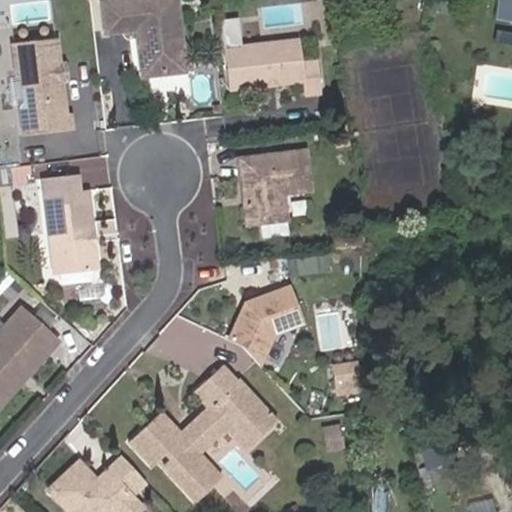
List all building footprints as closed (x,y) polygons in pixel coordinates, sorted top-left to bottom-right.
[(17,20),(53,18),(52,0),(50,0),(16,2),(17,20)] [(110,0),(101,1),(105,30),(136,26),(142,75),(183,70),(175,0),(110,0)] [(511,0),(498,0),(497,17),(511,18),(511,0)] [(59,61),(55,36),(12,41),(16,71),(21,75),(24,101),(20,106),(23,133),(71,128),(69,111),(64,112),(60,79),(55,75),(54,67),(59,61)] [(299,38),(224,47),(229,88),(264,84),(268,79),(274,78),(278,82),(303,79),(304,93),(320,91),(317,60),(301,61),(299,38)] [(68,79),(66,61),(59,61),(54,67),(55,75),(60,79),(68,79)] [(303,149),(239,159),(245,197),(249,196),(250,201),(246,202),(249,223),(275,219),(283,217),(287,217),(282,191),(309,187),(303,149)] [(0,183),(12,181),(10,165),(0,166),(0,183)] [(68,173),(29,177),(35,232),(41,232),(46,274),(52,273),(63,272),(82,269),(88,269),(85,245),(81,242),(80,236),(84,231),(79,189),(70,190),(68,173)] [(275,219),(259,222),(261,236),(285,232),(283,217),(275,219)] [(63,272),(52,273),(53,284),(84,279),(82,269),(63,272)] [(246,303),(229,340),(242,347),(260,366),(274,335),(304,325),(291,288),(246,303)] [(19,308),(0,328),(0,393),(7,386),(7,379),(23,360),(30,360),(40,349),(44,352),(55,340),(19,308)] [(332,362),(335,396),(360,394),(356,360),(332,362)] [(192,393),(206,408),(236,379),(222,364),(192,393)] [(160,411),(138,432),(142,437),(131,447),(150,466),(155,462),(194,503),(221,476),(201,454),(226,429),(247,451),(277,422),(236,379),(206,408),(192,422),(195,425),(183,436),(180,433),(160,411)] [(195,425),(192,422),(180,433),(183,436),(195,425)] [(343,450),(340,426),(321,429),(324,453),(343,450)] [(131,447),(142,437),(138,432),(127,442),(131,447)] [(143,484),(120,458),(94,481),(77,461),(46,489),(65,511),(136,511),(139,510),(128,498),(143,484)]
